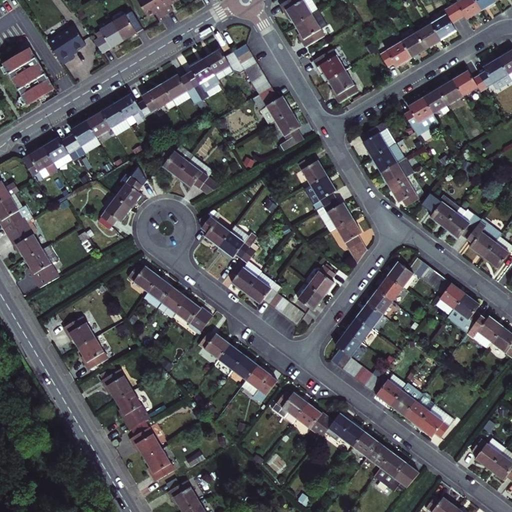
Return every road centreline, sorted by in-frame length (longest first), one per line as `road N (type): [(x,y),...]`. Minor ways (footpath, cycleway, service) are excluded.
road 1 (residential): [(234,3),(0,146)]
road 2 (residential): [(301,359),(505,511)]
road 3 (secondary): [(130,511),(0,294)]
road 4 (residential): [(329,131),(511,25)]
road 5 (residential): [(301,359),(191,277),(177,251)]
road 6 (residential): [(400,226),(301,359)]
road 7 (residential): [(253,9),(329,131)]
road 8 (residential): [(177,251),(192,223),(176,205),(161,205),(143,233),(150,246),(170,253)]
road 9 (residential): [(400,226),(511,309)]
road 10 (residential): [(329,131),(372,202),(400,226)]
